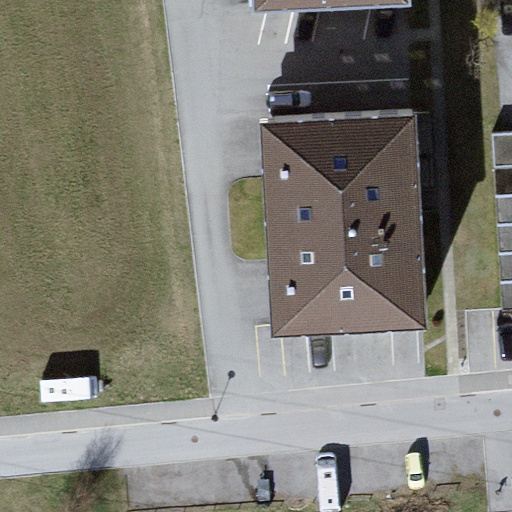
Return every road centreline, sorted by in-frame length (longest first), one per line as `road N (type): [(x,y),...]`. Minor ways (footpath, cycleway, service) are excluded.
road 1 (residential): [(0,457),(511,413)]
road 2 (unknown): [(185,0),(199,126),(191,441)]
